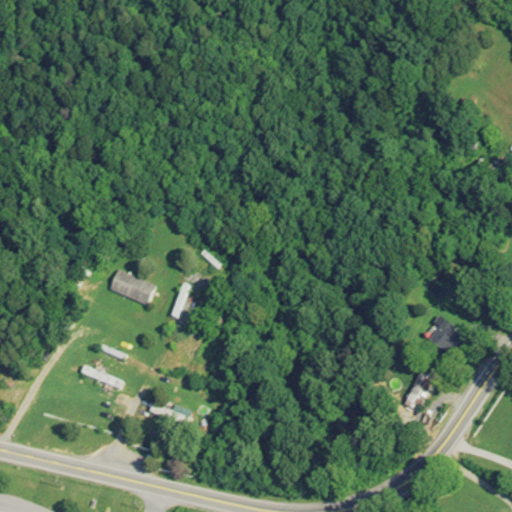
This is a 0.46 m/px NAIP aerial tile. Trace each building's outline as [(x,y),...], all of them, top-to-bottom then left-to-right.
[(476,179),(500,186),(507,165),(483,157),(476,179)] [(170,200),(175,230),(183,229),(179,199),(170,200)] [(149,310),(158,290),(120,273),(111,293),(149,310)] [(466,339),(444,318),(427,336),(448,357),(466,339)] [(83,374),(121,390),(124,383),(86,367),(83,374)] [(399,396),(414,404),(425,384),(409,376),(399,396)]
